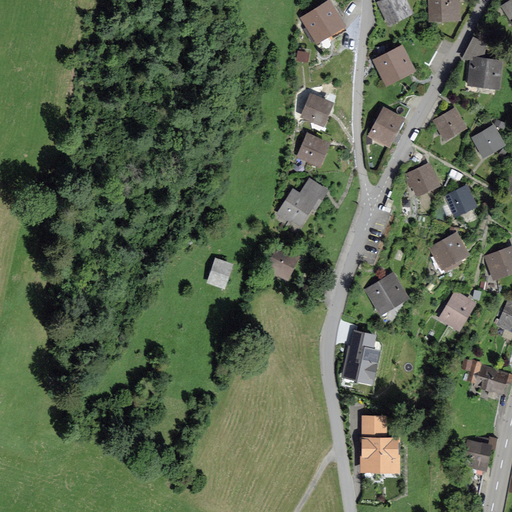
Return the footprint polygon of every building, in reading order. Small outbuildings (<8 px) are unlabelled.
[(303,29),(312,43),(315,41),(318,45),(348,26),(330,0),(328,0),(301,18),(307,27),(303,29)] [(390,26),(415,14),(407,0),(381,0),(377,2),(390,26)] [(462,21),(461,0),(428,0),(429,22),(462,21)] [(511,0),(502,6),(511,22),(511,0)] [(475,35),(463,60),(471,60),(485,62),(485,59),(487,40),(475,35)] [(387,88),(417,72),(403,45),(373,60),(387,88)] [(501,91),(504,61),(485,59),(485,62),(471,60),(468,88),(501,91)] [(325,129),(334,104),(312,93),(313,91),(307,88),(302,99),(307,101),(300,119),(325,129)] [(391,149),(406,119),(384,107),(368,137),(391,149)] [(445,142),(468,129),(455,109),(433,121),(445,142)] [(505,129),(507,124),(496,120),(494,125),(505,129)] [(485,159),(506,146),(493,126),(471,138),(485,159)] [(321,169),(331,144),(308,133),(297,158),(321,169)] [(419,198),(442,187),(430,163),(404,175),(410,188),(413,187),(419,198)] [(317,212),(329,190),(310,178),(300,193),(293,188),(276,215),(291,224),(292,222),(302,227),(313,210),(317,212)] [(457,219),(479,208),(468,185),(444,196),(457,219)] [(344,200),(341,208),(355,213),(357,205),(344,200)] [(341,208),(338,215),(352,220),(355,213),(341,208)] [(338,215),(335,223),(349,228),(352,220),(338,215)] [(335,223),(332,231),(346,236),(349,228),(335,223)] [(332,231),(329,239),(343,244),(346,236),(332,231)] [(443,271),(472,256),(457,233),(429,248),(443,271)] [(329,239),(327,246),(340,251),(343,244),(329,239)] [(289,282),(301,256),(279,244),(263,275),(275,282),(278,276),(289,282)] [(327,246),(324,254),(337,259),(340,251),(327,246)] [(495,282),(511,275),(511,246),(484,256),(495,282)] [(324,254),(321,262),(334,267),(337,259),(324,254)] [(226,291),(235,265),(216,258),(207,284),(226,291)] [(321,262),(318,270),(331,275),(334,267),(321,262)] [(318,270),(315,277),(329,282),(331,275),(318,270)] [(382,317),(411,299),(394,273),(364,290),(382,317)] [(315,277),(312,285),(326,290),(329,282),(315,277)] [(312,285),(309,293),(323,298),(326,290),(312,285)] [(461,332),(478,303),(455,290),(439,319),(461,332)] [(511,332),(511,299),(509,298),(496,326),(511,332)] [(511,383),(511,374),(482,365),(483,363),(474,360),(473,361),(465,359),(461,369),(470,372),(467,384),(504,396),(508,383),(511,383)] [(402,474),(402,438),(388,438),(388,416),(362,416),(362,438),(361,438),(361,474),(402,474)] [(497,449),(499,439),(490,437),(489,439),(477,437),(476,442),(471,441),(465,467),(488,473),(493,448),(497,449)]
